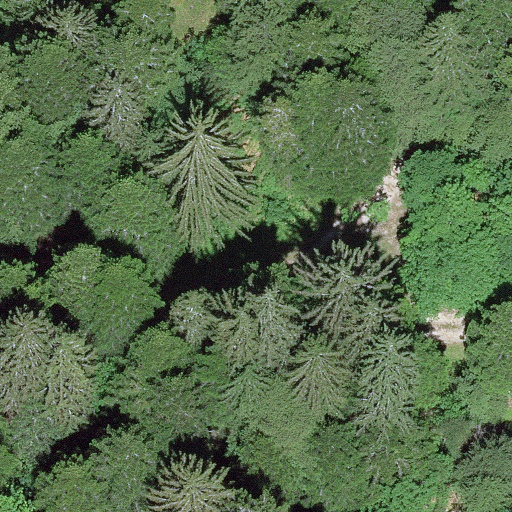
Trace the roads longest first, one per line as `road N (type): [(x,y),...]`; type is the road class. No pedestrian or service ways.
road 1 (track): [(511,336),(0,295)]
road 2 (track): [(251,313),(397,202),(450,121),(429,27),(405,0)]
